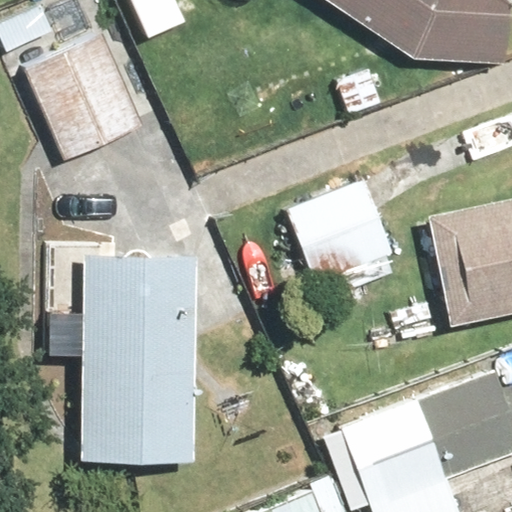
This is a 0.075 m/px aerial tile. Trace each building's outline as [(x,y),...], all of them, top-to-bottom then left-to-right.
[(490,0),(310,0),(401,60),(489,62),(490,0)] [(88,35),(7,72),(48,160),(128,122),(88,35)] [(351,174),(266,207),(303,302),(388,269),(351,174)] [(511,192),(413,210),(433,323),(511,308),(511,192)] [(188,255),(67,253),(64,459),(186,461),(188,255)] [(315,460),(332,511),(361,511),(397,500),(389,478),(420,467),(424,477),(507,449),(480,368),(363,408),(374,440),(315,460)] [(301,511),(296,495),(247,511),(301,511)]
